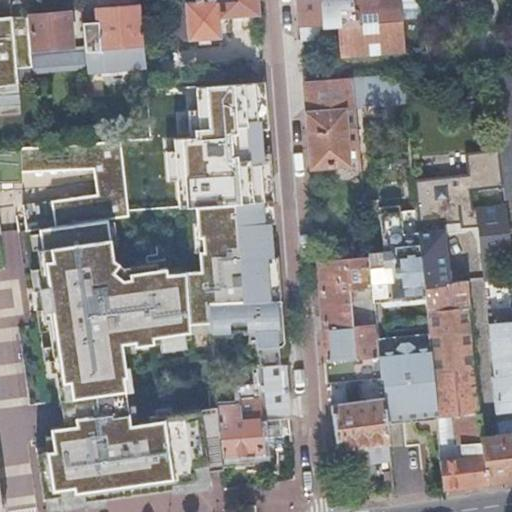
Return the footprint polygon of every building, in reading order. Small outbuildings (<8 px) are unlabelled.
[(257,0),(190,0),(190,1),(180,1),(183,39),(220,36),(219,17),(259,14),(257,0)] [(297,0),(301,41),(324,39),(323,18),(338,16),(350,15),(348,0),(297,0)] [(417,0),(348,0),(350,15),(338,16),(342,59),(427,50),(423,5),(417,0)] [(97,23),(82,24),(84,49),(123,46),(124,67),(125,68),(125,69),(126,70),(127,70),(144,69),(143,45),(140,7),(96,10),(97,23)] [(69,12),(26,15),(29,54),(30,67),(31,80),(34,80),(33,73),(72,70),(72,65),(78,65),(77,51),(71,51),(71,47),(72,47),(69,12)] [(10,16),(14,68),(30,67),(29,54),(26,15),(10,16)] [(14,68),(10,16),(0,16),(0,105),(17,104),(14,68)] [(208,47),(179,49),(181,69),(209,67),(208,47)] [(511,196),(511,67),(495,68),(501,152),(505,197),(511,196)] [(408,106),(406,75),(354,79),(356,110),(408,106)] [(354,79),(304,83),(306,110),(310,169),(349,166),(348,148),(359,147),(358,130),(356,110),(354,79)] [(177,86),(146,89),(147,107),(177,104),(177,86)] [(211,94),(214,132),(268,128),(265,90),(211,94)] [(268,128),(214,132),(200,134),(201,148),(207,148),(208,164),(232,162),(232,155),(269,152),(269,145),(268,128)] [(149,137),(121,139),(124,185),(200,179),(195,134),(149,137)] [(92,142),(38,146),(18,147),(19,172),(40,171),(92,167),(96,194),(51,200),(55,225),(109,219),(127,216),(126,210),(124,185),(121,139),(92,142)] [(421,251),(423,285),(450,283),(450,281),(445,221),(463,220),(464,226),(481,224),(484,259),(509,257),(505,197),(501,152),(466,155),(468,176),(415,180),(417,206),(418,213),(419,233),(421,251)] [(200,179),(124,185),(126,210),(194,206),(273,197),(271,173),(200,179)] [(55,370),(59,401),(74,399),(77,424),(51,427),(53,450),(36,451),(41,495),(61,493),(62,501),(78,499),(161,490),(172,488),(171,481),(194,479),(193,470),(224,466),(217,406),(148,414),(149,421),(127,423),(122,376),(124,375),(121,342),(134,341),(135,344),(189,338),(187,325),(211,322),(209,306),(279,298),(274,254),(266,255),(263,221),(275,220),(273,197),(194,206),(198,236),(202,235),(203,249),(199,250),(201,269),(166,273),(165,269),(130,273),(130,279),(118,280),(117,268),(115,269),(114,260),(109,219),(55,225),(39,227),(41,247),(37,248),(41,279),(40,279),(44,317),(48,317),(52,358),(48,358),(50,370),(55,370)] [(379,203),(383,248),(384,263),(370,264),(373,295),(424,290),(423,285),(421,251),(419,233),(418,213),(417,206),(400,207),(399,201),(379,203)] [(383,248),(369,250),(369,256),(370,264),(384,263),(383,248)] [(370,264),(369,256),(316,261),(322,340),(323,359),(379,355),(378,345),(377,334),(373,300),(373,295),(370,264)] [(428,329),(429,339),(431,354),(437,416),(455,414),(480,412),(468,280),(450,281),(450,283),(423,285),(424,290),(425,295),(428,329)] [(373,295),(373,300),(425,295),(424,290),(373,295)] [(259,352),(261,365),(286,363),(279,298),(209,306),(211,322),(216,369),(223,368),(222,358),(227,358),(224,331),(248,328),(249,340),(257,340),(258,352),(259,352)] [(494,374),(490,375),(494,413),(511,411),(511,319),(510,320),(489,322),(494,374)] [(377,334),(378,345),(429,339),(428,329),(377,334)] [(429,339),(378,345),(379,355),(382,393),(385,422),(402,420),(396,358),(431,354),(429,339)] [(396,358),(402,420),(437,417),(437,416),(431,354),(396,358)] [(379,355),(323,359),(325,383),(357,380),(360,401),(330,404),(335,449),(371,445),(373,463),(383,462),(390,461),(388,443),(385,422),(382,393),(379,355)] [(239,404),(217,406),(224,466),(260,462),(257,437),(263,436),(264,440),(275,439),(274,435),(282,435),(280,418),(292,416),(288,381),(286,363),(261,365),(265,397),(238,400),(239,404)] [(455,414),(437,416),(437,417),(438,429),(443,488),(453,486),(486,481),(482,434),(480,412),(455,414)] [(498,433),(495,433),(482,434),(486,481),(499,479),(511,477),(511,418),(497,420),(498,433)]
